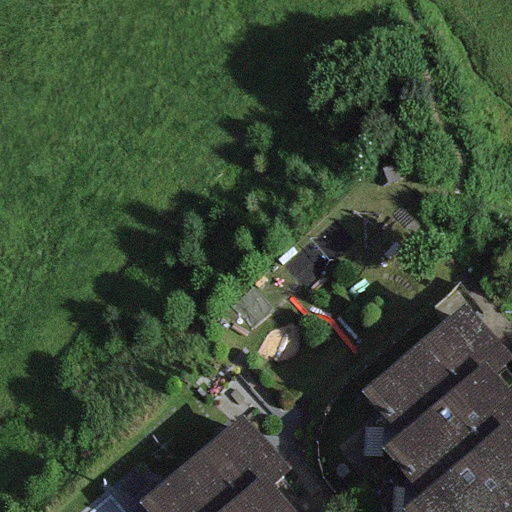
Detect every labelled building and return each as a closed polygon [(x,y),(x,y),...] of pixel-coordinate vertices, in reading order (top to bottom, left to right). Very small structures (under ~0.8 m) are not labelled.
[(371,400),(409,444),(487,376),(491,381),(508,366),(466,318),(371,400)] [(511,404),(491,381),(487,376),(409,444),(389,461),(428,506),(508,438),(511,442),(511,404)] [(151,510),(152,511),(234,511),(262,488),(268,495),(287,479),(244,429),(151,510)] [(511,511),(511,442),(508,438),(428,506),(421,511),(511,511)] [(282,511),(268,495),(262,488),(234,511),(282,511)]
